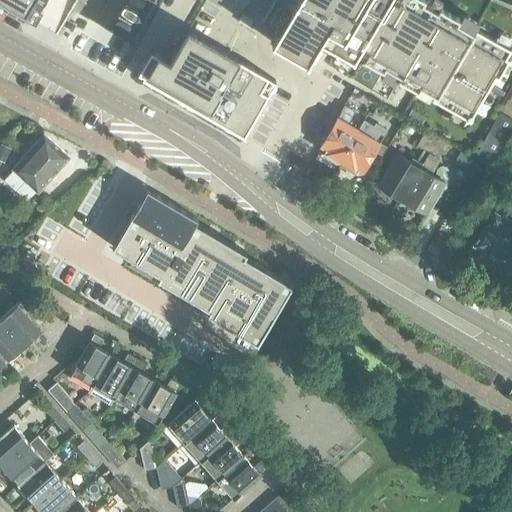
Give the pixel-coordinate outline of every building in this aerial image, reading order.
[(5,0),(6,0),(4,4),(5,4),(26,17),(27,16),(35,3),(40,6),(43,0),(5,0)] [(276,0),(272,9),(264,22),(265,23),(278,31),(273,39),(272,41),(274,42),(275,43),(306,61),(308,62),(309,60),(309,59),(319,42),(321,40),(322,41),(327,44),(328,45),(335,49),(337,50),(338,50),(344,53),(344,54),(345,55),(345,54),(347,55),(351,57),(352,58),(354,60),(355,58),(358,53),(365,57),(364,58),(366,60),(366,59),(368,60),(382,68),(381,68),(384,70),(398,78),(401,80),(401,79),(402,80),(405,82),(412,86),(416,88),(418,90),(433,98),(435,99),(438,101),(454,110),(468,118),(470,120),(472,118),(471,117),(496,75),(497,76),(499,77),(500,75),(509,60),(510,58),(508,57),(506,56),(510,50),(511,50),(511,48),(510,46),(510,47),(509,46),(495,38),(476,28),(477,27),(474,26),(460,18),(458,16),(457,17),(456,16),(442,8),(440,6),(429,0),(276,0)] [(243,13),(239,21),(250,28),(254,20),(243,13)] [(151,49),(138,72),(143,74),(143,76),(146,77),(147,78),(149,74),(159,80),(157,84),(158,84),(182,98),(195,105),(219,120),(220,120),(222,116),(232,122),(230,126),(231,127),(245,135),(246,133),(245,133),(269,92),(261,88),(268,76),(276,80),(276,79),(188,28),(172,57),(170,60),(151,49)] [(355,88),(350,97),(354,99),(362,97),(364,93),(355,88)] [(341,110),(321,144),(327,148),(326,151),(340,159),(358,128),(348,122),(351,116),(354,111),(344,105),(341,110)] [(418,112),(413,121),(422,126),(427,117),(418,112)] [(511,121),(498,113),(474,158),(494,168),(511,133),(511,121)] [(358,128),(340,159),(353,167),(355,164),(363,169),(375,149),(380,141),(386,130),(374,123),(373,125),(364,119),(358,128)] [(397,152),(378,183),(403,197),(438,137),(426,130),(417,145),(423,148),(416,159),(411,156),(409,160),(397,152)] [(39,192),(59,169),(70,157),(44,134),(13,169),(14,169),(39,192)] [(438,137),(403,197),(427,212),(445,181),(431,173),(442,155),(456,163),(463,152),(449,144),(438,137)] [(0,161),(6,164),(12,150),(1,145),(0,147),(0,161)] [(210,309),(208,313),(258,343),(293,284),(245,256),(247,252),(196,222),(198,218),(157,193),(148,188),(134,211),(113,246),(160,274),(158,278),(210,309)] [(511,222),(494,212),(473,246),(510,269),(511,264),(511,222)] [(1,316),(25,343),(43,327),(20,300),(1,316)] [(0,351),(7,359),(25,343),(1,316),(0,317),(0,351)] [(95,332),(72,370),(94,383),(112,352),(100,345),(105,338),(95,332)] [(94,383),(89,392),(111,405),(116,396),(116,395),(139,357),(130,352),(125,360),(112,352),(94,383)] [(139,357),(116,395),(137,408),(155,377),(144,371),(148,363),(139,357)] [(155,377),(137,408),(159,421),(182,382),(172,377),(167,384),(155,377)] [(57,381),(48,389),(64,407),(73,400),(57,381)] [(202,393),(168,422),(185,442),(212,418),(219,412),(209,401),(202,393)] [(73,400),(64,407),(83,428),(92,420),(73,400)] [(53,404),(46,410),(55,420),(62,414),(53,404)] [(62,414),(55,420),(65,431),(72,425),(62,414)] [(212,418),(185,442),(202,461),(235,431),(228,422),(221,428),(212,418)] [(92,420),(83,428),(101,449),(110,441),(92,420)] [(14,424),(0,436),(0,462),(3,466),(30,442),(14,424)] [(235,431),(202,461),(218,479),(244,455),(235,445),(242,439),(235,431)] [(30,442),(3,466),(19,484),(46,460),(55,453),(39,435),(30,442)] [(149,439),(140,447),(144,469),(156,467),(156,464),(152,444),(149,439)] [(84,440),(78,446),(86,455),(92,449),(84,440)] [(110,441),(101,449),(117,467),(126,459),(110,441)] [(92,449),(86,455),(96,466),(102,460),(92,449)] [(244,455),(218,479),(234,498),(268,468),(261,460),(254,466),(244,455)] [(160,464),(156,464),(156,467),(160,488),(173,486),(182,478),(165,459),(160,464)] [(46,460),(19,484),(35,502),(62,478),(46,460)] [(116,476),(110,482),(119,492),(125,486),(116,476)] [(62,478),(35,502),(43,511),(59,511),(78,496),(62,478)] [(182,478),(173,486),(177,507),(189,504),(189,501),(185,481),(182,478)] [(125,486),(119,492),(129,503),(135,497),(125,486)] [(293,511),(278,494),(269,503),(276,511),(293,511)] [(91,511),(78,496),(59,511),(91,511)] [(192,500),(189,501),(189,504),(190,511),(203,511),(202,500),(198,496),(192,500)] [(276,511),(269,503),(259,511),(260,511),(276,511)]
